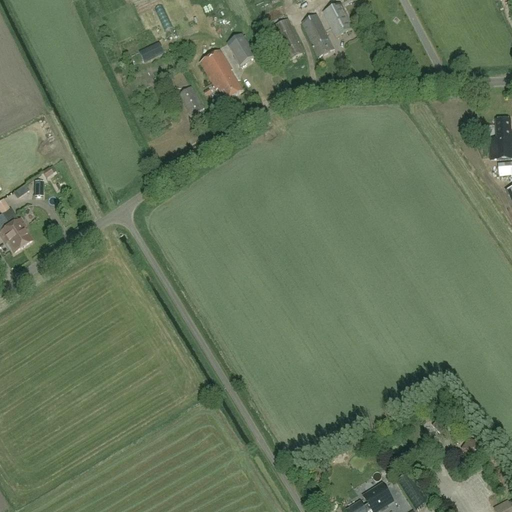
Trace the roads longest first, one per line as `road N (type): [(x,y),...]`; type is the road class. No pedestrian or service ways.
road 1 (unclassified): [(119,214),(283,106),(310,97),(511,86)]
road 2 (unclassified): [(300,511),(119,214)]
road 3 (unclassified): [(0,293),(119,214)]
